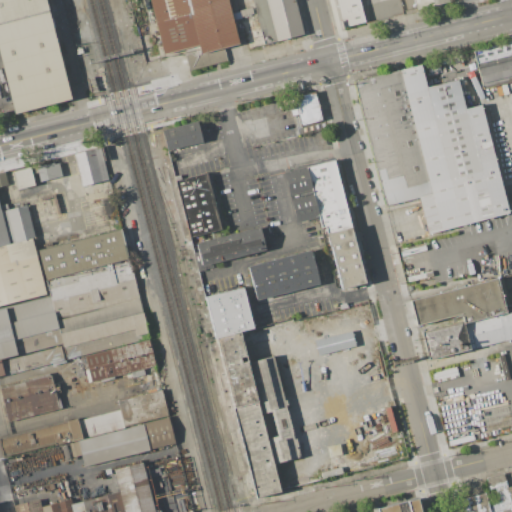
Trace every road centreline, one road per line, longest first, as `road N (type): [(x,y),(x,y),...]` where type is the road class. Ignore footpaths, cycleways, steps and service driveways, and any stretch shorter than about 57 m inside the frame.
road 1 (residential): [(313,0),(435,472)]
road 2 (tertiary): [(139,110),(511,14)]
road 3 (residential): [(283,511),(511,452)]
